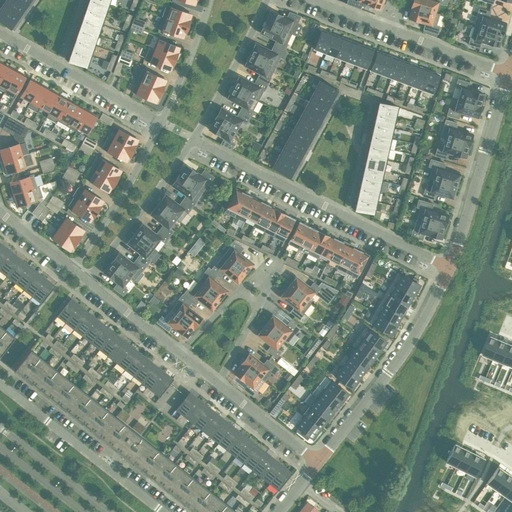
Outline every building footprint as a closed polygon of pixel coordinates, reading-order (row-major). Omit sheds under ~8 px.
[(24,10),(9,0),(6,0),(1,7),(18,19),(24,10)] [(30,1),(28,0),(9,0),(24,10),(30,1)] [(104,15),(108,5),(94,0),(88,0),(85,8),(104,15)] [(384,0),(347,0),(346,4),(360,9),(363,3),(379,9),(381,3),(383,4),(384,0)] [(434,13),(437,3),(446,5),(447,0),(431,0),(432,0),(431,0),(413,0),(412,7),(439,15),(434,13)] [(188,26),(192,15),(166,6),(162,17),(188,26)] [(18,19),(1,7),(0,9),(0,20),(11,28),(18,19)] [(436,26),(439,15),(412,7),(408,18),(425,23),(423,30),(437,34),(439,27),(436,26)] [(101,25),(104,15),(85,8),(82,19),(101,25)] [(501,35),(505,23),(488,18),(490,12),(478,9),(476,16),(477,16),(474,27),(501,35)] [(297,24),(300,16),(289,12),(286,18),(271,11),(265,22),(291,34),(296,24),(297,24)] [(188,26),(162,17),(158,29),(184,38),(188,26)] [(144,28),(146,23),(134,18),(132,24),(144,28)] [(101,25),(82,19),(78,29),(97,35),(101,25)] [(291,34),(265,22),(260,33),(276,40),(273,46),(287,52),(284,51),(287,44),(286,44),(291,34)] [(141,34),(144,28),(132,24),(130,30),(141,34)] [(498,46),(501,35),(474,27),(471,37),(470,37),(468,44),(479,48),(481,42),(498,46)] [(94,45),(97,35),(78,29),(75,39),(94,45)] [(325,53),(332,35),(321,31),(314,49),(325,53)] [(335,57),(342,38),(332,35),(325,53),(335,57)] [(345,61),(352,42),(342,38),(335,57),(345,61)] [(90,56),(94,45),(75,39),(71,49),(90,56)] [(176,59),(180,48),(158,40),(154,50),(148,48),(176,59)] [(355,65),(362,46),(352,42),(345,61),(355,65)] [(283,59),(287,52),(273,46),(270,52),(255,44),(249,55),(275,67),(280,57),(283,59)] [(365,69),(372,50),(362,46),(355,65),(365,69)] [(171,70),(176,59),(148,48),(144,59),(171,70)] [(86,66),(90,56),(71,49),(68,60),(86,66)] [(134,54),(122,50),(120,56),(131,60),(134,54)] [(381,74),(388,56),(377,52),(370,70),(381,74)] [(275,67),(249,55),(244,65),(259,73),(257,79),(267,84),(271,78),(270,77),(275,67)] [(129,66),(131,60),(120,56),(117,62),(123,64),(129,66)] [(391,78),(398,60),(388,56),(381,74),(391,78)] [(401,82),(408,63),(398,60),(391,78),(401,82)] [(119,76),(123,64),(117,62),(113,73),(119,76)] [(411,86),(418,67),(408,63),(401,82),(411,86)] [(3,94),(16,72),(6,66),(0,77),(0,89),(4,91),(3,94)] [(421,89),(428,71),(418,67),(411,86),(421,89)] [(167,81),(142,70),(137,81),(162,92),(167,81)] [(432,93),(439,75),(428,71),(421,89),(432,93)] [(13,99),(25,77),(16,72),(3,94),(13,99)] [(303,85),(307,77),(303,75),(299,83),(303,85)] [(264,91),(267,84),(257,79),(254,85),(238,77),(233,87),(231,86),(258,101),(263,91),(264,91)] [(27,107),(40,85),(30,79),(20,96),(30,102),(27,107)] [(480,106),(483,94),(467,89),(469,83),(457,79),(455,87),(461,88),(457,99),(480,106)] [(162,92),(137,81),(132,91),(157,102),(162,92)] [(337,91),(320,81),(314,91),(332,101),(337,91)] [(299,92),(303,85),(299,83),(295,90),(299,92)] [(37,113),(49,90),(40,85),(27,107),(37,113)] [(258,101),(231,86),(228,91),(230,93),(227,98),(242,106),(239,112),(249,117),(253,111),(252,110),(258,101)] [(46,118),(59,96),(49,90),(37,113),(40,107),(49,112),(46,118)] [(332,101),(314,91),(309,101),(326,110),(332,101)] [(292,104),(296,96),(292,94),(288,102),(292,104)] [(56,123),(68,101),(59,96),(46,118),(56,123)] [(476,117),(480,106),(457,99),(454,110),(449,108),(447,115),(458,119),(460,112),(476,117)] [(66,126),(77,106),(68,101),(56,123),(57,121),(66,126)] [(326,110),(309,101),(304,110),(321,120),(326,110)] [(395,118),(397,107),(378,102),(375,113),(395,118)] [(0,109),(5,113),(8,108),(3,105),(0,109)] [(76,132),(87,111),(77,106),(66,126),(76,132)] [(246,124),(249,117),(239,112),(236,117),(221,109),(215,119),(235,131),(241,121),(246,124)] [(15,118),(18,113),(13,110),(10,115),(15,118)] [(321,120),(304,110),(299,120),(316,129),(321,120)] [(87,134),(96,117),(87,111),(76,132),(78,129),(87,134)] [(113,119),(102,113),(99,119),(110,125),(113,119)] [(282,123),(286,115),(282,113),(278,121),(282,123)] [(392,128),(395,118),(375,113),(373,124),(392,128)] [(13,135),(19,124),(8,118),(2,129),(13,135)] [(29,126),(32,121),(26,118),(23,123),(29,126)] [(235,131),(215,119),(209,129),(224,138),(220,144),(231,150),(235,143),(230,140),(235,131)] [(316,129),(299,120),(293,129),(311,138),(316,129)] [(468,146),(471,135),(455,130),(457,123),(445,120),(443,127),(448,129),(445,139),(468,146)] [(34,129),(37,124),(32,121),(29,126),(34,129)] [(278,130),(282,123),(278,121),(274,128),(278,130)] [(390,139),(392,128),(373,124),(370,135),(390,139)] [(48,137),(51,132),(45,128),(42,134),(48,137)] [(311,138),(293,129),(288,138),(306,148),(311,138)] [(139,141),(118,130),(112,140),(107,137),(133,151),(139,141)] [(53,140),(56,135),(51,132),(48,137),(53,140)] [(272,142),(276,134),(272,132),(268,139),(272,142)] [(387,149),(390,139),(370,135),(368,145),(387,149)] [(96,144),(85,137),(82,143),(93,149),(96,144)] [(133,151),(107,137),(101,148),(127,162),(133,151)] [(306,148),(288,138),(283,148),(301,157),(306,148)] [(67,147),(70,142),(64,139),(61,144),(67,147)] [(268,149),(272,142),(268,139),(264,147),(268,149)] [(464,158),(468,146),(445,139),(442,150),(437,148),(434,156),(446,159),(448,153),(464,158)] [(28,154),(24,142),(0,149),(0,152),(3,162),(28,154)] [(72,150),(75,145),(70,142),(67,147),(72,150)] [(93,149),(82,143),(79,148),(90,155),(93,149)] [(385,160),(387,149),(368,145),(366,156),(385,160)] [(301,157),(283,148),(278,157),(295,167),(301,157)] [(262,159),(266,151),(262,149),(258,156),(262,159)] [(26,167),(22,156),(28,154),(3,162),(6,173),(26,167)] [(383,171),(385,160),(366,156),(363,166),(383,171)] [(122,172),(96,157),(90,167),(116,182),(122,172)] [(295,167),(278,157),(273,167),(290,177),(295,167)] [(53,164),(51,158),(39,162),(41,168),(53,164)] [(456,187),(459,175),(443,170),(445,164),(430,159),(428,167),(432,168),(429,178),(456,187)] [(55,170),(53,164),(41,168),(43,173),(55,170)] [(79,173),(69,166),(65,172),(76,178),(79,173)] [(209,183),(213,177),(204,170),(200,175),(186,166),(179,175),(202,192),(208,183),(209,183)] [(380,181),(383,171),(363,166),(361,177),(380,181)] [(116,182),(90,167),(92,168),(86,178),(110,192),(116,182)] [(76,178),(65,172),(62,177),(73,183),(76,178)] [(202,192),(179,175),(172,185),(186,195),(182,201),(191,208),(196,201),(202,192)] [(36,186),(33,176),(9,183),(13,194),(32,188),(36,186)] [(378,192),(380,181),(361,177),(359,187),(378,192)] [(452,198),(456,187),(429,178),(425,189),(422,196),(434,200),(436,193),(452,198)] [(104,202),(79,186),(72,196),(97,212),(104,202)] [(376,202),(378,192),(359,187),(356,198),(376,202)] [(36,200),(32,188),(13,194),(16,205),(36,200)] [(234,217),(246,195),(236,190),(224,212),(234,217)] [(63,202),(53,195),(49,201),(60,208),(63,202)] [(187,214),(191,208),(182,201),(178,206),(165,195),(157,204),(179,222),(186,213),(187,214)] [(246,218),(255,200),(246,195),(234,217),(235,217),(237,213),(246,218)] [(97,212),(72,196),(74,197),(68,207),(91,222),(97,212)] [(373,213),(376,202),(356,198),(354,209),(373,213)] [(256,223),(265,205),(255,200),(246,218),(256,223)] [(444,227),(447,215),(431,210),(433,204),(418,200),(416,207),(420,208),(416,219),(444,227)] [(60,208),(49,201),(46,206),(56,213),(60,208)] [(37,217),(45,207),(40,203),(32,213),(37,217)] [(179,222),(157,204),(150,214),(163,225),(159,230),(169,237),(173,231),(169,228),(175,219),(179,222)] [(263,232),(275,209),(265,205),(256,223),(254,227),(263,232)] [(42,220),(50,211),(45,207),(37,217),(42,220)] [(273,236),(284,214),(275,209),(263,232),(273,236)] [(285,237),(294,219),(284,214),(273,236),(273,237),(276,232),(285,237)] [(85,231),(65,218),(58,227),(78,241),(85,231)] [(440,238),(444,227),(416,219),(413,229),(412,229),(410,237),(422,240),(424,234),(440,238)] [(298,249),(309,227),(299,222),(288,244),(298,249)] [(164,243),(169,237),(159,230),(155,235),(142,224),(134,234),(156,251),(157,251),(153,248),(160,239),(164,243)] [(78,241),(58,227),(52,237),(71,251),(78,241)] [(307,254),(318,231),(309,227),(298,249),(307,254)] [(317,258),(328,236),(318,231),(307,254),(317,258)] [(156,251),(134,234),(127,243),(140,254),(136,259),(146,266),(150,260),(156,251)] [(327,263),(338,241),(328,236),(317,258),(317,259),(319,254),(328,259),(326,263),(327,263)] [(252,264),(239,253),(243,248),(234,241),(229,247),(230,247),(223,256),(245,274),(252,264)] [(336,268),(347,246),(338,241),(327,263),(336,268)] [(0,266),(12,252),(3,245),(0,249),(0,266)] [(346,273),(357,251),(347,246),(336,268),(346,273)] [(356,278),(367,256),(357,251),(346,273),(356,278)] [(0,271),(6,276),(20,259),(12,252),(0,266),(0,271)] [(141,272),(146,266),(136,259),(132,264),(119,253),(111,263),(134,280),(140,272),(141,272)] [(245,274),(223,256),(216,265),(215,264),(211,270),(208,267),(208,268),(220,277),(224,272),(237,283),(245,274)] [(15,283),(29,265),(20,259),(6,276),(15,283)] [(123,286),(130,278),(133,281),(134,280),(111,263),(104,272),(117,283),(113,288),(123,296),(127,290),(123,286)] [(373,272),(376,265),(371,263),(368,269),(373,272)] [(23,290),(37,272),(29,265),(15,283),(23,290)] [(227,291),(213,280),(217,276),(220,278),(220,277),(208,268),(203,274),(204,275),(197,283),(219,301),(227,291)] [(370,278),(373,272),(368,269),(365,275),(370,278)] [(420,285),(417,283),(418,281),(413,278),(411,280),(396,271),(390,282),(414,295),(420,285)] [(32,296),(46,279),(37,272),(23,290),(32,296)] [(341,292),(327,286),(321,283),(318,286),(313,283),(309,288),(295,277),(288,287),(310,304),(307,301),(314,292),(331,305),(341,292)] [(41,303),(54,287),(55,286),(46,279),(32,296),(41,303)] [(414,295),(390,282),(385,292),(408,305),(414,295)] [(219,301),(197,283),(190,292),(187,289),(182,295),(194,304),(198,299),(212,310),(219,301)] [(363,292),(366,286),(361,283),(358,290),(363,292)] [(310,304),(288,287),(280,296),(294,307),(290,312),(299,319),(304,313),(303,313),(310,304)] [(360,298),(363,292),(358,290),(355,296),(360,298)] [(408,305),(385,292),(379,301),(402,315),(408,305)] [(201,318),(187,307),(191,302),(194,305),(194,304),(182,295),(177,300),(178,301),(171,310),(193,327),(201,318)] [(65,323),(79,305),(70,298),(56,316),(65,323)] [(11,305),(6,301),(3,304),(8,309),(11,305)] [(396,325),(402,315),(379,301),(373,311),(396,325)] [(14,313),(17,309),(11,305),(8,309),(14,313)] [(74,329),(88,312),(79,305),(65,323),(74,329)] [(351,314),(354,308),(350,305),(346,311),(351,314)] [(186,337),(193,327),(171,310),(164,319),(161,316),(156,322),(168,331),(172,326),(186,337)] [(347,320),(351,314),(346,311),(342,317),(347,320)] [(396,325),(373,311),(367,322),(391,335),(396,325)] [(82,336),(96,318),(88,312),(74,329),(82,336)] [(286,326),(272,316),(265,325),(287,343),(294,334),(294,335),(299,329),(290,321),(286,326)] [(91,343),(105,325),(96,318),(82,336),(91,343)] [(334,333),(339,327),(334,323),(330,329),(334,333)] [(99,349),(113,332),(105,325),(91,343),(99,349)] [(287,343),(265,325),(257,335),(271,345),(267,351),(276,358),(281,352),(276,348),(283,340),(287,343)] [(386,341),(364,326),(357,335),(379,351),(386,341)] [(0,328),(0,355),(2,352),(13,339),(0,328)] [(330,338),(334,333),(330,329),(326,335),(330,338)] [(108,356),(122,338),(113,332),(99,349),(108,356)] [(379,351),(357,335),(351,344),(372,360),(379,351)] [(486,347),(483,354),(493,359),(501,340),(496,338),(496,337),(493,336),(492,336),(491,336),(488,343),(487,343),(485,346),(486,347)] [(116,363),(130,345),(122,338),(108,356),(116,363)] [(62,345),(56,340),(53,344),(59,348),(62,345)] [(326,349),(330,344),(326,340),(321,346),(326,349)] [(501,340),(493,359),(503,363),(511,344),(506,342),(506,341),(503,340),(501,340)] [(372,360),(351,344),(350,345),(355,348),(349,357),(344,353),(344,354),(366,369),(372,360)] [(511,344),(503,363),(511,366),(511,344),(511,345),(511,344)] [(67,349),(62,345),(59,348),(64,353),(67,349)] [(125,369),(139,352),(130,345),(116,363),(125,369)] [(232,511),(28,351),(15,368),(197,511),(232,511)] [(133,376),(147,358),(139,352),(125,369),(133,376)] [(263,365),(249,354),(245,359),(243,357),(240,362),(264,381),(271,373),(274,375),(278,369),(267,360),(263,365)] [(366,369),(344,354),(337,363),(359,379),(366,369)] [(314,364),(318,358),(314,355),(310,360),(314,364)] [(84,362),(79,358),(76,362),(81,366),(84,362)] [(141,383),(155,365),(147,358),(133,376),(141,383)] [(310,369),(314,364),(310,360),(305,366),(310,369)] [(264,381),(240,362),(239,363),(241,364),(234,373),(248,384),(243,389),(253,396),(258,390),(257,390),(264,381)] [(359,379),(337,363),(342,367),(335,376),(352,388),(359,379)] [(145,395),(164,372),(155,365),(141,383),(147,387),(142,393),(145,395)] [(98,379),(101,376),(96,371),(93,375),(98,379)] [(159,397),(172,380),(173,379),(164,372),(145,395),(149,398),(153,392),(159,397)] [(298,384),(303,378),(299,375),(294,380),(298,384)] [(113,385),(107,380),(104,384),(110,388),(113,385)] [(294,389),(298,384),(294,380),(290,386),(294,389)] [(348,393),(332,380),(324,389),(341,403),(348,393)] [(115,393),(118,389),(113,385),(110,388),(115,393)] [(341,403),(324,389),(317,398),(334,411),(341,403)] [(179,422),(198,399),(189,392),(175,409),(181,414),(176,420),(179,422)] [(284,402),(289,396),(284,393),(280,398),(284,402)] [(280,407),(284,402),(280,398),(276,404),(280,407)] [(334,411),(317,398),(310,407),(327,420),(334,411)] [(193,423),(207,405),(198,399),(179,422),(183,425),(187,419),(193,423)] [(201,430),(215,412),(207,405),(193,423),(201,430)] [(327,420),(310,407),(303,416),(320,429),(327,420)] [(210,436),(224,419),(215,412),(201,430),(210,436)] [(320,429),(303,416),(296,426),(299,428),(296,431),(303,437),(304,436),(308,439),(310,437),(312,439),(320,429)] [(218,443),(232,425),(224,419),(210,436),(218,443)] [(227,450),(241,432),(232,425),(218,443),(227,450)] [(235,457),(249,439),(241,432),(227,450),(235,457)] [(183,446),(186,443),(180,438),(177,442),(183,446)] [(244,463),(258,446),(249,439),(235,457),(244,463)] [(449,455),(445,462),(456,467),(464,449),(459,446),(459,445),(456,444),(455,444),(454,444),(451,451),(450,451),(448,454),(449,455)] [(252,470),(266,452),(258,446),(244,463),(252,470)] [(464,449),(456,467),(465,472),(474,454),(469,451),(469,450),(466,448),(465,449),(464,449)] [(203,456),(197,452),(195,455),(200,460),(203,456)] [(260,477),(274,459),(266,452),(252,470),(260,477)] [(474,454),(465,472),(475,477),(484,459),(479,456),(479,455),(476,453),(474,454)] [(269,483),(283,466),(274,459),(260,477),(269,483)] [(214,465),(209,461),(206,464),(212,469),(214,465)] [(220,469),(214,465),(212,469),(217,473),(220,469)] [(278,490),(292,473),(283,466),(269,483),(278,490)] [(498,467),(486,483),(496,490),(507,473),(502,470),(502,469),(500,467),(498,467)] [(507,473),(496,490),(504,496),(511,485),(511,476),(511,475),(509,473),(507,473)] [(231,479),(226,474),(223,478),(228,482),(231,479)] [(234,487),(237,483),(231,479),(228,482),(234,487)] [(248,492),(243,488),(240,491),(245,496),(248,492)] [(251,500),(254,496),(248,492),(245,496),(251,500)] [(259,507),(262,503),(257,499),(254,502),(259,507)]
